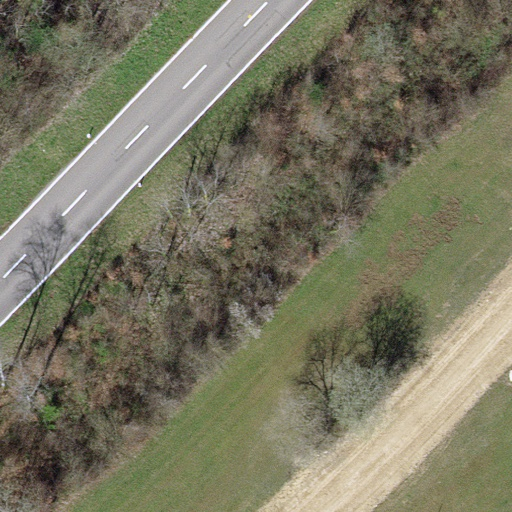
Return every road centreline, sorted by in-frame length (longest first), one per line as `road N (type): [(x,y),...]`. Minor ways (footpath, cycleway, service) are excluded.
road 1 (secondary): [(269,0),(0,280)]
road 2 (track): [(320,511),(511,306)]
